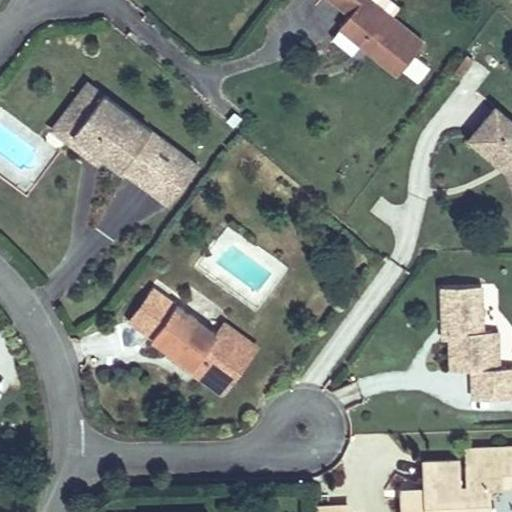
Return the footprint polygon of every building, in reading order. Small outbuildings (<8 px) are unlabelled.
[(330,0),(348,14),(338,26),(396,73),(422,42),(370,0),(330,0)] [(455,78),(480,86),(487,64),(462,56),(455,78)] [(96,165),(102,157),(70,133),(99,94),(84,83),(49,130),(96,165)] [(152,193),(181,154),(99,94),(70,133),(102,157),(152,193)] [(511,123),(493,107),(467,138),(495,162),(500,158),(509,166),(511,173),(511,123)] [(181,154),(152,193),(166,204),(195,165),(181,154)] [(500,158),(495,162),(503,169),(511,192),(511,173),(509,166),(500,158)] [(478,285),(437,288),(439,329),(447,328),(448,341),(449,371),(471,370),(472,400),(511,397),(511,367),(498,368),(491,368),(489,331),(480,332),(478,285)] [(148,288),(124,320),(210,383),(238,345),(217,330),(213,335),(148,288)] [(447,328),(439,329),(440,341),(448,341),(447,328)] [(491,368),(498,368),(496,331),(489,331),(491,368)] [(400,498),(400,511),(487,511),(487,485),(511,484),(511,446),(463,448),(464,486),(457,487),(456,461),(423,462),(424,488),(424,497),(400,498)] [(424,488),(400,489),(400,498),(424,497),(424,488)] [(314,511),(352,511),(352,498),(314,499),(314,511)]
